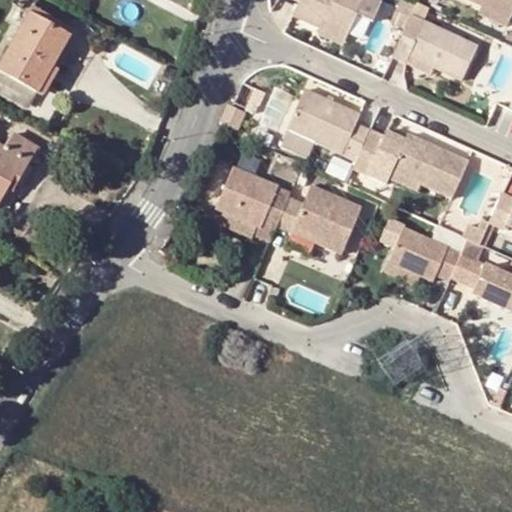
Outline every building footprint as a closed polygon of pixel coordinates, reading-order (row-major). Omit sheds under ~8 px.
[(304,0),(295,21),(322,34),(324,29),(348,41),(358,20),(373,27),(382,8),(367,1),(365,0),(304,0)] [(511,0),(458,0),(484,12),(511,25),(511,22),(511,0)] [(72,42),(78,31),(33,7),(28,16),(65,38),(72,42)] [(507,33),(511,25),(484,12),(480,20),(507,33)] [(28,16),(0,64),(0,72),(34,92),(65,38),(28,16)] [(411,22),(392,63),(408,71),(413,64),(432,74),(463,88),(480,54),(411,22)] [(345,49),(348,41),(324,29),(322,34),(320,37),(345,49)] [(432,74),(413,64),(408,71),(429,81),(432,74)] [(37,94),(34,92),(0,72),(0,92),(28,109),(37,94)] [(239,107),(248,111),(259,89),(248,83),(244,89),(241,95),(239,101),(239,107)] [(360,170),(373,139),(361,133),(366,124),(312,99),(292,139),(360,170)] [(239,129),(248,111),(239,107),(231,103),(223,121),(239,129)] [(0,198),(6,189),(14,176),(19,179),(37,148),(11,132),(3,146),(0,144),(0,198)] [(380,173),(395,180),(425,194),(458,210),(474,173),(430,153),(428,157),(410,149),(392,140),(390,146),(373,139),(360,170),(356,178),(373,186),(380,173)] [(410,149),(428,157),(430,153),(412,145),(410,149)] [(281,229),(293,202),(278,195),(280,191),(235,170),(217,209),(230,216),(259,229),(262,230),(261,234),(276,241),(281,229)] [(6,189),(11,192),(19,179),(14,176),(6,189)] [(422,202),(425,194),(395,180),(392,188),(422,202)] [(293,202),(281,229),(294,235),(296,231),(320,242),(318,246),(345,258),(365,212),(316,190),(307,207),(294,201),(293,202)] [(511,238),(511,203),(506,201),(493,231),(504,236),(511,239),(511,238)] [(254,240),(259,229),(230,216),(225,227),(254,240)] [(485,250),(491,236),(480,230),(473,244),(485,250)] [(320,242),(296,231),(294,235),(318,246),(320,242)] [(485,250),(495,254),(504,236),(493,231),(491,236),(485,250)] [(390,267),(392,268),(424,282),(435,287),(439,279),(452,286),(454,281),(464,260),(471,243),(452,234),(444,251),(405,233),(390,267)] [(469,288),(479,267),(464,260),(454,281),(469,288)] [(419,292),(424,282),(392,268),(387,278),(419,292)] [(511,315),(511,282),(486,270),(473,298),(511,315)] [(262,353),(238,343),(230,359),(254,370),(262,353)]
